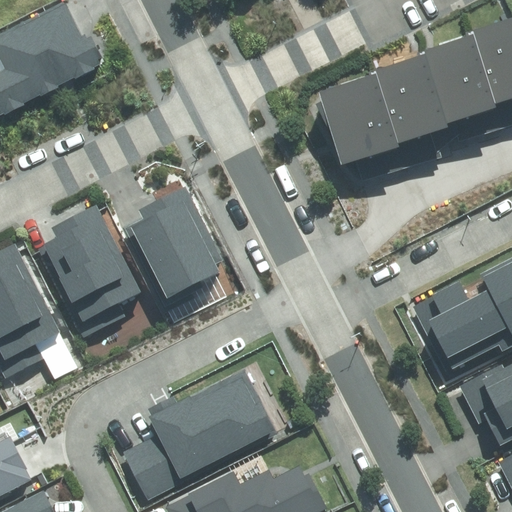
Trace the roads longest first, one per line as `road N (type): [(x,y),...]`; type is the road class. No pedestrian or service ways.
road 1 (residential): [(305,282),(96,397),(84,428),(88,460),(113,511)]
road 2 (residential): [(0,203),(203,96)]
road 3 (residential): [(321,311),(422,511)]
road 4 (residential): [(203,96),(305,282)]
road 5 (residential): [(321,311),(511,220)]
road 6 (residential): [(203,96),(383,0)]
